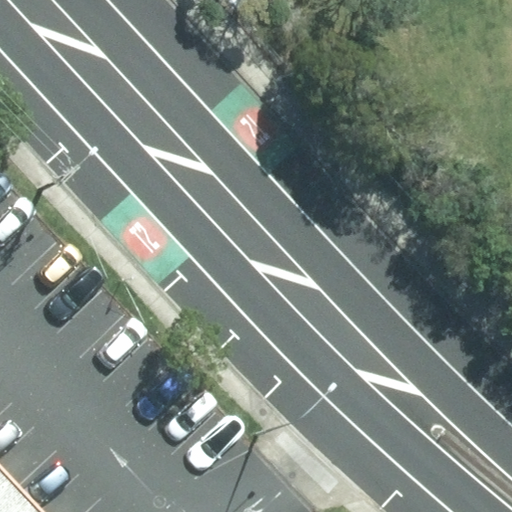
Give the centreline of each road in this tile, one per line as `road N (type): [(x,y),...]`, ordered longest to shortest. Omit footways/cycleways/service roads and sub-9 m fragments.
road 1 (secondary): [(455,511),(355,427),(0,49)]
road 2 (secondary): [(108,0),(511,425)]
